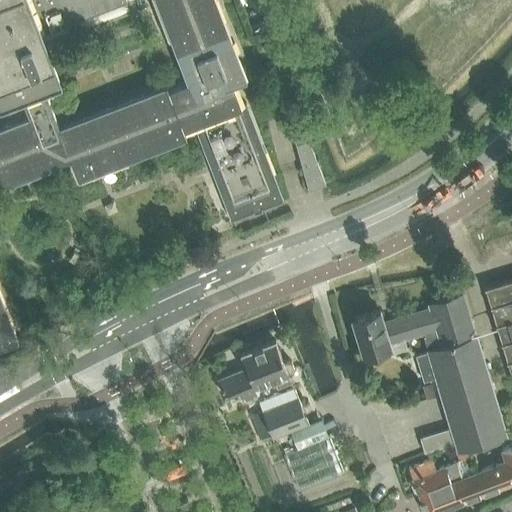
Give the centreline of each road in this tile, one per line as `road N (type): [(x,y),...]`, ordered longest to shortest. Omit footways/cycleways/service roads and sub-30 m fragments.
road 1 (residential): [(306,247),(361,431),(428,413)]
road 2 (tertiary): [(306,247),(404,205),(511,115)]
road 3 (residential): [(225,511),(155,325)]
road 4 (residential): [(102,350),(164,511)]
road 5 (tertiary): [(155,325),(268,275),(306,247)]
road 6 (tertiary): [(306,247),(257,257),(147,302)]
